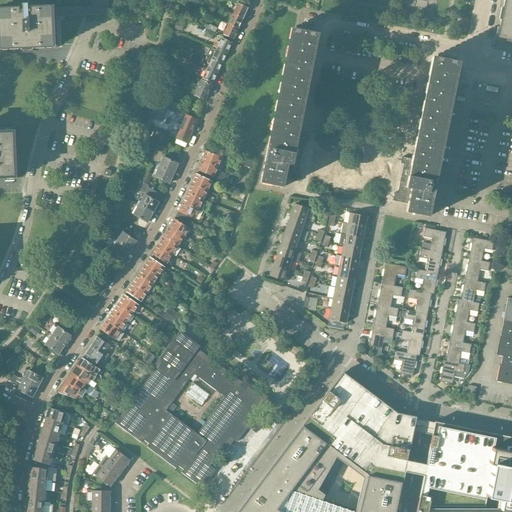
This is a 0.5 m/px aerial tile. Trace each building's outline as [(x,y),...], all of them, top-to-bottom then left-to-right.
[(90,0),(89,7),(56,9),(55,5),(30,6),(30,7),(27,7),(27,5),(22,5),(22,7),(20,7),(1,8),(1,14),(0,14),(0,44),(3,44),(3,50),(50,48),(50,42),(57,42),(56,16),(105,14),(108,0),(90,0)] [(495,38),(495,39),(511,42),(511,0),(504,0),(504,1),(503,8),(503,9),(504,9),(501,24),(498,39),(495,38)] [(247,8),(238,4),(233,14),(243,19),(247,8)] [(243,19),(233,14),(228,25),(238,29),(243,19)] [(238,29),(228,25),(223,35),(233,39),(238,29)] [(315,33),(300,30),(294,29),(270,148),(267,148),(260,183),(261,183),(261,180),(283,184),(282,187),(283,187),(285,179),(299,182),(300,173),(297,173),(304,140),(298,139),(294,138),(315,33)] [(215,41),(213,46),(217,48),(217,49),(226,53),(231,43),(221,39),(219,43),(215,41)] [(215,52),(212,58),(222,63),(225,57),(226,53),(217,49),(215,52)] [(192,54),(190,60),(200,65),(203,59),(192,54)] [(456,62),(435,57),(414,163),(409,161),(404,160),(398,193),(395,192),(393,201),(407,203),(405,212),(406,212),(407,209),(428,213),(428,217),(436,182),(432,181),(456,62)] [(211,60),(207,68),(217,73),(221,65),(222,63),(212,58),(211,60)] [(189,61),(187,64),(202,71),(203,67),(189,61)] [(217,73),(207,68),(202,78),(212,83),(217,73)] [(211,85),(200,80),(194,95),(205,100),(211,85)] [(185,115),(178,132),(179,132),(176,138),(187,143),(189,136),(190,136),(197,119),(185,115)] [(0,177),(15,176),(13,132),(0,132),(0,177)] [(221,157),(205,151),(201,159),(197,170),(213,177),(223,181),(225,175),(215,171),(221,157)] [(178,164),(163,157),(159,167),(174,174),(178,164)] [(174,174),(159,167),(154,177),(169,184),(174,174)] [(146,172),(141,181),(147,185),(152,175),(146,172)] [(195,174),(191,184),(207,191),(211,181),(195,174)] [(191,184),(186,193),(202,200),(207,191),(191,184)] [(131,198),(137,200),(140,195),(134,192),(131,198)] [(186,193),(182,202),(198,210),(202,200),(186,193)] [(159,203),(145,195),(139,205),(153,213),(155,209),(156,210),(159,205),(158,205),(159,203)] [(194,219),(198,210),(182,202),(178,212),(194,219)] [(294,204),(290,214),(307,220),(311,210),(294,204)] [(153,213),(139,205),(133,215),(147,223),(148,221),(149,221),(152,217),(151,216),(153,213)] [(367,216),(349,213),(347,224),(364,227),(367,216)] [(290,214),(287,225),(303,230),(307,220),(290,214)] [(174,219),(168,228),(183,237),(188,228),(174,219)] [(364,227),(347,224),(342,223),(340,234),(362,238),(364,227)] [(120,224),(111,238),(116,242),(130,251),(136,241),(131,237),(128,235),(130,231),(120,224)] [(287,225),(283,235),(300,240),(303,230),(287,225)] [(446,232),(431,229),(432,226),(425,225),(423,237),(431,239),(429,250),(442,253),(446,232)] [(168,228),(163,237),(177,246),(183,237),(168,228)] [(340,234),(338,244),(343,245),(360,249),(362,238),(340,234)] [(283,235),(280,245),(296,251),(300,240),(283,235)] [(163,237),(157,245),(172,255),(177,246),(163,237)] [(472,237),(468,258),(481,261),(484,249),(492,251),(494,242),(472,237)] [(130,251),(116,242),(110,252),(123,261),(130,251)] [(157,245),(151,254),(166,264),(172,255),(157,245)] [(280,245),(276,255),(293,261),(298,263),(301,252),(296,251),(280,245)] [(360,249),(343,245),(341,256),(358,259),(360,249)] [(442,253),(429,250),(421,249),(419,258),(427,259),(425,271),(438,274),(442,253)] [(276,255),(273,265),(289,271),(293,261),(276,255)] [(358,259),(341,256),(339,266),(356,270),(358,259)] [(149,257),(143,266),(158,276),(164,267),(149,257)] [(468,258),(464,279),(477,282),(477,281),(480,270),(488,271),(490,262),(481,261),(468,258)] [(385,263),(381,284),(394,286),(396,274),(404,276),(406,267),(385,263)] [(273,265),(269,276),(286,282),(289,271),(273,265)] [(143,266),(138,275),(152,284),(158,276),(143,266)] [(356,270),(339,266),(337,277),(354,280),(356,270)] [(438,274),(425,271),(416,269),(415,278),(423,280),(421,291),(421,292),(431,294),(433,295),(438,274)] [(138,275),(132,283),(146,293),(152,284),(138,275)] [(354,280),(337,277),(335,288),(352,291),(354,280)] [(460,299),(460,300),(473,302),(476,290),(489,293),(491,284),(487,283),(487,285),(485,285),(486,283),(477,281),(477,282),(464,279),(460,299)] [(132,283),(126,292),(140,302),(146,293),(132,283)] [(390,307),(392,295),(400,297),(402,291),(402,288),(394,286),(381,284),(377,304),(390,307)] [(352,291),(335,288),(333,298),(350,302),(352,291)] [(427,314),(431,294),(421,292),(421,291),(410,289),(409,292),(408,297),(408,298),(416,300),(414,312),(427,314)] [(124,295),(118,304),(132,314),(138,305),(124,295)] [(350,302),(333,298),(330,309),(348,312),(350,302)] [(511,298),(507,298),(495,355),(502,356),(500,365),(499,365),(495,381),(511,385),(511,382),(511,298)] [(458,299),(454,320),(467,322),(469,310),(477,312),(479,303),(473,302),(460,300),(460,299),(458,299)] [(118,304),(112,312),(126,322),(132,314),(118,304)] [(386,327),(388,316),(396,317),(398,311),(398,308),(390,307),(377,304),(373,325),(386,327)] [(348,312),(330,309),(328,320),(345,323),(348,312)] [(423,335),(427,314),(414,312),(406,310),(405,312),(404,318),(404,319),(412,321),(410,332),(423,335)] [(112,312),(106,321),(120,331),(126,322),(112,312)] [(467,322),(454,320),(450,340),(463,343),(465,331),(473,333),(475,324),(467,322)] [(106,321),(100,329),(114,339),(120,331),(106,321)] [(392,338),(393,332),(394,329),(386,327),(373,325),(368,346),(382,349),(383,343),(391,344),(392,338)] [(71,336),(57,327),(51,336),(65,345),(71,336)] [(423,335),(410,332),(402,330),(400,339),(408,341),(406,353),(417,355),(417,356),(419,356),(423,335)] [(222,454),(233,440),(236,442),(247,428),(250,430),(272,400),(260,391),(257,394),(211,360),(198,378),(224,397),(196,434),(171,414),(165,410),(171,403),(193,374),(195,376),(209,357),(197,349),(199,346),(179,331),(153,366),(156,368),(129,403),(132,405),(129,410),(126,408),(114,423),(141,443),(143,440),(148,444),(146,446),(176,469),(178,466),(183,469),(181,472),(196,484),(210,466),(219,452),(222,454)] [(65,345),(51,336),(45,345),(59,354),(65,345)] [(96,337),(90,346),(106,357),(108,354),(105,352),(109,346),(96,337)] [(459,363),(461,352),(469,353),(470,347),(471,344),(463,343),(450,340),(446,361),(445,361),(459,363)] [(95,365),(100,359),(103,361),(106,357),(90,346),(83,356),(95,365)] [(417,355),(406,353),(395,351),(394,360),(402,361),(399,373),(412,376),(417,356),(417,355)] [(78,363),(76,366),(95,378),(97,374),(92,371),(95,367),(82,358),(81,359),(80,358),(77,363),(78,363)] [(468,371),(469,365),(459,363),(445,361),(446,361),(443,360),(439,381),(452,384),(453,376),(463,378),(468,371)] [(74,368),(70,373),(84,383),(87,378),(92,381),(95,378),(76,366),(75,369),(74,368)] [(42,378),(28,371),(23,380),(37,388),(42,378)] [(342,372),(236,511),(511,511),(511,437),(434,422),(434,423),(415,419),(416,417),(397,413),(342,372)] [(70,373),(67,378),(68,379),(66,382),(84,394),(89,386),(84,383),(70,373)] [(32,397),(37,388),(23,380),(18,390),(15,395),(26,401),(29,395),(32,397)] [(63,386),(62,386),(58,392),(59,392),(58,393),(67,396),(72,398),(74,398),(77,394),(82,397),(84,394),(66,382),(63,386)] [(194,384),(186,394),(201,406),(209,395),(194,384)] [(176,407),(171,403),(165,410),(171,414),(176,407)] [(53,409),(49,408),(45,418),(62,423),(65,413),(63,412),(64,409),(55,406),(53,409)] [(45,418),(42,428),(59,434),(62,423),(45,418)] [(59,434),(42,428),(39,439),(56,444),(59,434)] [(39,439),(36,449),(52,454),(56,444),(39,439)] [(109,445),(103,453),(106,455),(123,468),(130,460),(109,445)] [(52,454),(36,449),(32,460),(49,465),(52,454)] [(117,477),(123,468),(106,455),(99,464),(117,477)] [(117,477),(99,464),(92,473),(95,476),(110,487),(117,477)] [(30,467),(29,478),(46,480),(47,469),(30,467)] [(46,480),(29,478),(28,489),(45,491),(46,480)] [(45,491),(28,489),(26,499),(44,501),(45,491)] [(92,491),(92,502),(109,502),(109,491),(92,491)] [(42,511),(44,501),(26,499),(25,510),(40,511),(42,511)] [(109,511),(109,502),(92,502),(91,511),(109,511)]
